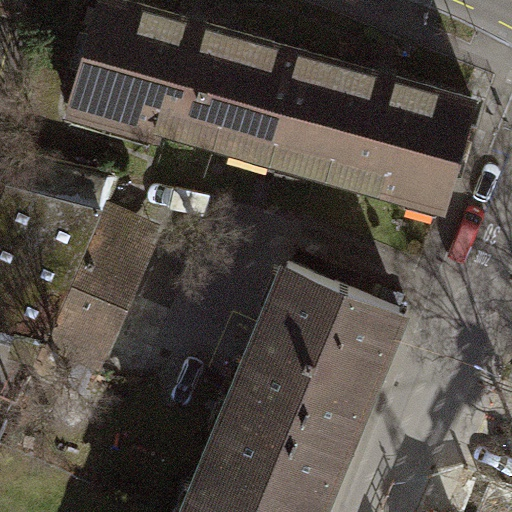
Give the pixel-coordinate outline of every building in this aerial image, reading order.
[(272,151),(301,48),(131,0),(99,0),(70,104),(158,129),(161,119),(272,151)] [(473,97),(301,48),(272,151),(444,200),(473,97)] [(22,150),(7,182),(103,207),(119,172),(22,150)] [(95,225),(103,207),(7,182),(0,198),(0,323),(45,335),(95,225)] [(101,360),(150,250),(95,225),(45,335),(101,360)] [(290,259),(234,392),(346,438),(401,306),(290,259)] [(234,392),(184,511),(315,511),(346,438),(234,392)] [(511,511),(511,494),(497,489),(489,511),(511,511)]
